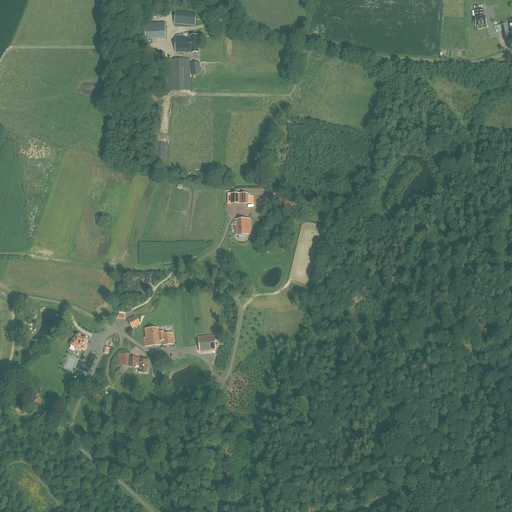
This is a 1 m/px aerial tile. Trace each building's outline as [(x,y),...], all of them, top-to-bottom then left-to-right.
[(475,17),(476,25),(486,24),(485,16),(483,16),(482,6),(474,7),(475,17)] [(176,11),(174,23),(195,25),(196,14),(176,11)] [(167,38),(166,22),(146,23),(147,39),(167,38)] [(190,38),(185,38),(175,38),(175,52),(186,52),(186,53),(192,53),(198,52),(197,36),(190,36),(190,38)] [(170,91),(190,90),(189,59),(169,60),(170,91)] [(191,63),(192,76),(200,75),(199,62),(191,63)] [(247,204),(248,196),(248,194),(231,193),(230,204),(247,204)] [(286,207),(288,199),(280,196),(277,205),(286,207)] [(250,234),(249,219),(235,220),(236,235),(250,234)] [(128,320),(131,326),(132,328),(139,324),(135,316),(128,320)] [(160,341),(162,341),(163,345),(174,344),(173,333),(164,334),(164,332),(159,332),(159,327),(145,329),(146,338),(143,338),(144,347),(161,345),(160,341)] [(70,346),(69,349),(74,351),(75,349),(80,351),(81,349),(82,349),(84,350),(85,351),(88,345),(87,345),(86,344),(88,340),(87,340),(88,339),(87,337),(85,336),(84,337),(83,338),(81,336),(81,334),(79,333),(77,334),(76,334),(76,335),(72,334),(70,338),(73,339),(72,341),(71,341),(71,342),(70,342),(70,343),(70,344),(70,345),(70,346)] [(120,362),(120,365),(128,366),(128,353),(119,353),(118,362),(120,362)] [(76,369),(89,374),(96,356),(90,354),(86,364),(79,362),(76,369)] [(130,357),(130,366),(136,366),(136,365),(140,365),(140,372),(147,373),(148,360),(140,359),(140,357),(130,357)] [(142,417),(134,411),(130,415),(139,421),(142,417)]
